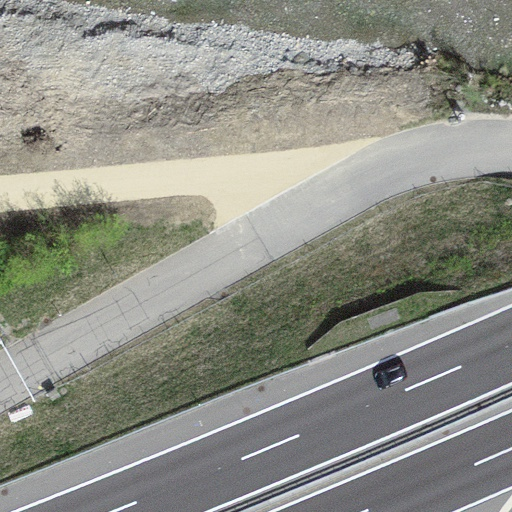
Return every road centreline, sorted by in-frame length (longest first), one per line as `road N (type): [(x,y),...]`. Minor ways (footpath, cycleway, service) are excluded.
road 1 (motorway): [(511,344),(110,511)]
road 2 (track): [(0,195),(429,151)]
road 3 (motorway): [(360,511),(511,447)]
